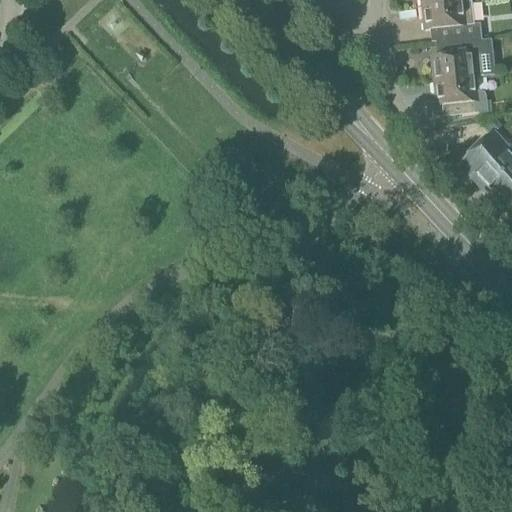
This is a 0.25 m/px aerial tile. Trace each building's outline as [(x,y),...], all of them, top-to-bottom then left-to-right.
[(420,0),(422,9),(471,4),(470,0),(420,0)] [(471,4),(422,9),(424,33),(441,31),(442,45),(481,41),(480,24),(473,24),(471,4)] [(432,46),(433,60),(431,60),(433,84),(475,80),(483,79),(481,56),(489,55),(487,40),(481,41),(442,45),(432,46)] [(475,80),(433,84),(436,109),(440,108),(441,120),(487,115),(485,93),(477,94),(475,80)] [(462,167),(500,210),(511,199),(511,153),(496,136),(462,167)] [(325,277),(315,268),(299,283),(308,292),(325,277)]
